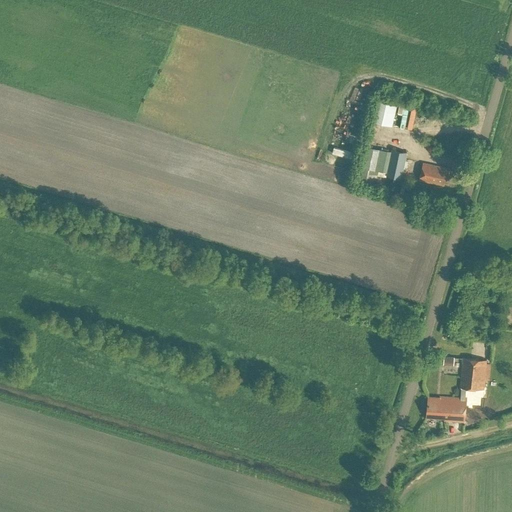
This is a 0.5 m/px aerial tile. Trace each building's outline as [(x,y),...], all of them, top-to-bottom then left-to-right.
[(377,98),(372,122),(393,126),(398,102),(377,98)] [(375,171),(380,150),(367,147),(363,167),(363,168),(375,171)] [(378,171),(387,173),(391,152),(380,150),(375,171),(378,171)] [(392,150),(391,152),(387,173),(386,176),(402,179),(407,153),(392,150)] [(448,182),(451,169),(424,163),(420,180),(444,186),(445,181),(448,182)] [(363,168),(363,167),(358,166),(356,178),(375,183),(378,171),(375,171),(363,168)] [(447,355),(447,363),(456,363),(456,355),(447,355)] [(487,361),(462,358),(459,388),(484,390),(487,361)] [(464,422),(466,398),(440,396),(439,399),(436,399),(435,397),(427,396),(426,417),(437,417),(439,420),(464,422)]
